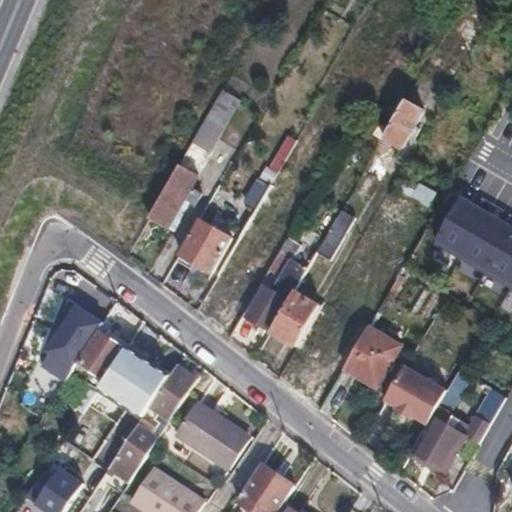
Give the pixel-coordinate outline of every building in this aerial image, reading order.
[(223,90),(207,119),(226,131),(243,102),(223,90)] [(407,103),(389,133),(386,138),(404,148),(425,112),(407,103)] [(495,114),(483,134),(500,144),(511,124),(495,114)] [(180,165),(152,216),(170,227),(186,198),(197,204),(203,194),(193,187),(199,176),(180,165)] [(272,185),(218,274),(248,290),(270,253),(256,245),(286,193),(272,185)] [(432,205),(436,192),(418,185),(413,198),(432,205)] [(403,234),(417,209),(391,195),(377,221),(403,234)] [(511,222),(464,195),(436,244),(511,289),(511,222)] [(343,210),(319,252),(332,261),(356,218),(343,210)] [(203,221),(183,257),(213,274),(233,239),(203,221)] [(290,238),(281,255),(293,262),(303,246),(290,238)] [(250,317),(273,331),(297,290),(308,271),(296,263),(278,293),(268,287),(250,317)] [(297,290),(273,331),(287,339),(311,298),(297,290)] [(203,306),(218,313),(225,298),(210,291),(203,306)] [(323,305),(299,346),(334,367),(364,316),(329,295),(323,305)] [(311,298),(287,339),(293,343),(317,302),(311,298)] [(293,343),(299,346),(323,305),(317,302),(293,343)] [(370,328),(345,370),(379,389),(403,348),(370,328)] [(128,348),(102,331),(80,362),(107,380),(128,348)] [(107,380),(101,389),(144,419),(151,408),(172,377),(129,347),(128,348),(107,380)] [(432,420),(415,451),(417,452),(446,470),(448,471),(465,443),(469,437),(451,426),(456,416),(452,413),(477,370),(466,363),(452,387),(432,420)] [(452,387),(409,365),(390,398),(402,405),(401,407),(417,415),(418,413),(432,420),(452,387)] [(120,456),(140,470),(173,419),(199,380),(178,367),(172,377),(151,408),(160,414),(157,419),(162,423),(155,435),(140,425),(120,456)] [(76,407),(84,413),(99,391),(90,386),(76,407)] [(496,392),(469,437),(481,445),(507,399),(496,392)] [(198,404),(179,434),(229,468),(245,444),(215,423),(218,418),(198,404)] [(465,443),(478,450),(481,445),(469,437),(465,443)] [(446,470),(417,452),(413,459),(442,477),(446,470)] [(264,463),(239,501),(255,511),(278,511),(285,502),(296,484),(264,463)] [(55,479),(44,471),(27,496),(51,511),(68,511),(87,485),(62,468),(55,479)] [(156,468),(133,503),(145,511),(199,511),(206,502),(156,468)] [(299,511),(287,504),(285,502),(278,511),(299,511)]
